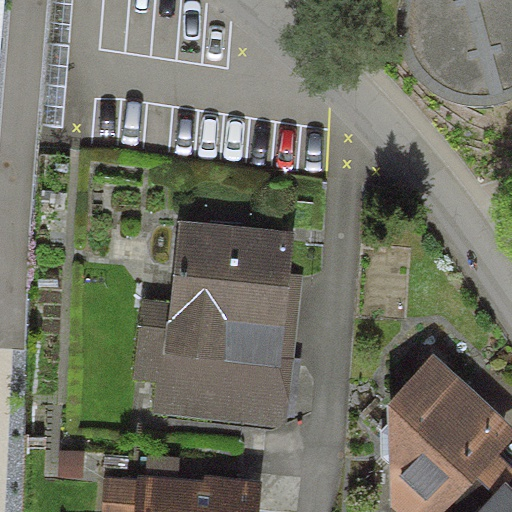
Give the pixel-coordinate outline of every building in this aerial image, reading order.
[(511,0),(399,0),(396,18),(398,42),(408,63),(423,80),(441,91),(461,98),(481,98),(503,93),(511,87),(511,0)] [(159,405),(265,417),(284,243),(178,231),(159,405)] [(476,440),(490,426),(426,366),(388,406),(389,424),(377,433),(378,457),(435,511),(474,511),(501,484),(476,460),(486,449),(476,440)] [(246,511),(248,496),(104,483),(101,511),(246,511)] [(511,511),(511,494),(501,484),(474,511),(511,511)]
